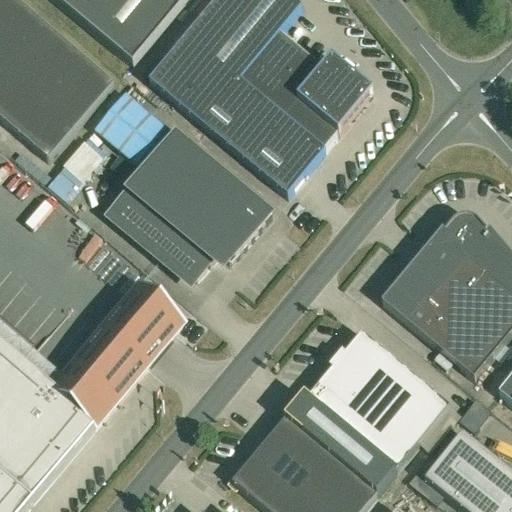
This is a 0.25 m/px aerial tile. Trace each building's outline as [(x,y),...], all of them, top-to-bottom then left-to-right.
[(0,0),(0,123),(49,166),(115,90),(10,0),(0,0)] [(48,0),(133,70),(191,0),(48,0)] [(302,13),(291,0),(222,0),(150,88),(288,203),(326,157),(325,156),(338,140),(339,141),(374,99),(332,65),(324,75),(281,39),(302,13)] [(175,140),(126,99),(95,136),(144,177),(175,140)] [(272,221),(175,140),(113,215),(198,286),(220,260),(232,270),(272,221)] [(511,260),(490,235),(487,238),(480,229),(475,226),(469,224),(463,224),(457,226),(453,230),(446,237),(443,235),(423,259),(425,260),(417,269),(416,268),(382,309),(475,386),(511,341),(511,260)] [(0,511),(28,511),(95,433),(97,435),(188,328),(139,286),(51,390),(0,347),(0,511)] [(332,374),(308,404),(397,478),(451,412),(362,338),(346,358),(343,356),(329,372),(332,374)] [(511,384),(499,401),(511,410),(511,384)] [(260,511),(368,511),(378,500),(397,478),(308,404),(286,424),(232,488),(260,511)] [(511,511),(511,477),(463,438),(425,486),(444,501),(457,511),(511,511)] [(416,479),(408,488),(436,511),(444,501),(425,486),(416,479)]
